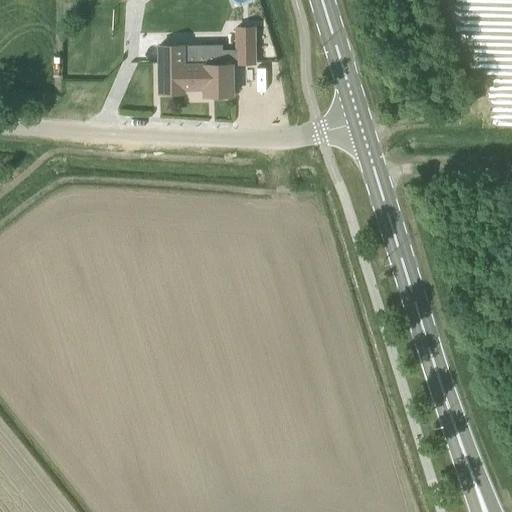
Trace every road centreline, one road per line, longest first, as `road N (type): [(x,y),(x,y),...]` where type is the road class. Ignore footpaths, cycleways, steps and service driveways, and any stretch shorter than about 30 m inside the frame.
road 1 (primary): [(485,511),(361,123)]
road 2 (unclassified): [(361,123),(244,140),(0,131)]
road 3 (primary): [(361,123),(323,0)]
